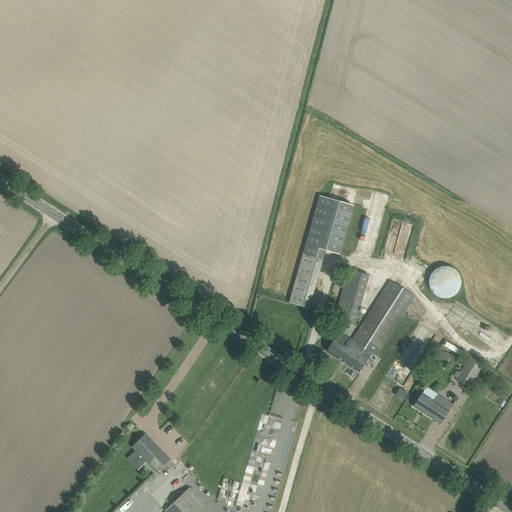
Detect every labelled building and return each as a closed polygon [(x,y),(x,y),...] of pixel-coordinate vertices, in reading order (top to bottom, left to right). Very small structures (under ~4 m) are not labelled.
[(320,195),(303,255),(289,302),(309,308),(323,260),(326,250),(340,254),(353,206),(320,195)] [(458,296),(457,267),(430,268),(430,297),(458,296)] [(335,318),(355,324),(364,292),(369,275),(349,268),(335,318)] [(355,342),(343,361),(359,372),(371,353),(376,356),(397,323),(400,325),(403,320),(400,319),(414,295),(391,281),(353,341),(355,342)] [(327,351),(343,361),(355,342),(353,341),(349,339),(345,345),(335,339),(327,351)] [(457,379),(469,387),(484,364),(471,356),(457,379)] [(395,395),(404,401),(408,394),(399,389),(395,395)] [(414,407),(441,424),(446,416),(453,405),(438,395),(434,401),(422,393),(419,398),(414,407)] [(133,447),(157,473),(170,460),(162,451),(146,434),(133,447)] [(166,511),(167,511),(211,511),(190,488),(166,511)]
